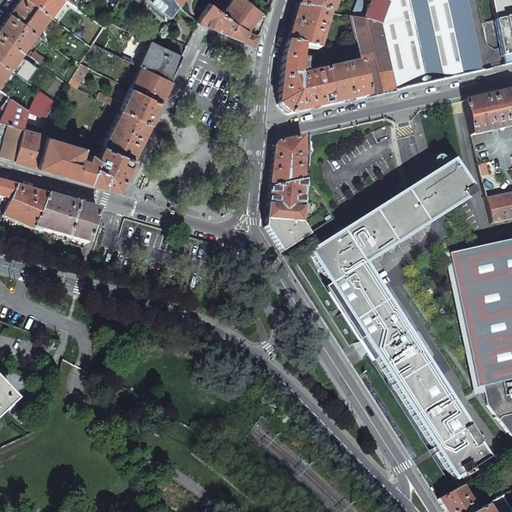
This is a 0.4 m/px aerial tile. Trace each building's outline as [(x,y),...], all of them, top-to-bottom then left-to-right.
[(34,34),(48,15),(27,0),(18,0),(15,5),(8,14),(34,34)] [(27,0),(48,15),(59,0),(27,0)] [(148,0),(167,16),(177,5),(170,0),(148,0)] [(260,12),(243,0),(229,0),(220,12),(224,16),(234,23),(246,31),(253,34),(254,29),(249,27),(260,12)] [(329,14),(334,0),(298,0),(296,7),(327,14),(329,14)] [(378,95),(392,92),(382,46),(378,26),(386,3),(371,0),(369,0),(361,21),(349,19),(346,18),(352,44),(354,51),(357,63),(365,98),(378,95)] [(361,21),(369,0),(357,0),(349,19),(361,21)] [(470,27),(463,0),(386,0),(386,3),(378,26),(382,46),(470,27)] [(511,0),(488,0),(493,22),(511,17),(511,0)] [(225,35),(234,23),(224,16),(220,12),(208,3),(198,16),(196,22),(197,23),(225,35)] [(316,50),(327,14),(296,7),(291,25),(285,43),(301,47),(316,50)] [(0,35),(21,51),(34,34),(8,14),(2,23),(0,24),(0,35)] [(511,17),(493,22),(492,22),(500,58),(501,58),(503,67),(511,64),(511,17)] [(240,41),(246,31),(234,23),(225,35),(240,41)] [(392,92),(468,75),(466,68),(479,65),(470,27),(382,46),(392,92)] [(253,46),(257,36),(253,34),(246,31),(240,41),(253,46)] [(18,55),(21,51),(0,35),(0,62),(8,69),(18,55)] [(168,51),(180,57),(185,46),(179,43),(173,40),(168,51)] [(168,51),(149,42),(137,66),(139,67),(168,81),(174,69),(180,57),(168,51)] [(328,106),(321,72),(305,75),(296,77),(298,60),(301,47),(285,43),(281,58),(276,105),(287,115),(308,110),(328,106)] [(354,51),(352,44),(344,45),(346,52),(354,51)] [(332,60),(330,49),(318,51),(320,67),(324,66),(329,64),(332,60)] [(25,80),(35,67),(18,55),(8,69),(25,80)] [(305,61),(298,60),(296,77),(305,75),(305,72),(304,72),(305,61)] [(0,79),(8,69),(0,62),(0,79)] [(75,88),(87,68),(79,63),(67,84),(75,88)] [(365,98),(357,63),(325,71),(321,72),(328,106),(347,102),(365,98)] [(468,75),(480,72),(479,65),(466,68),(468,75)] [(163,92),(168,81),(139,67),(128,88),(158,102),(163,92)] [(153,113),(158,102),(128,88),(120,104),(118,109),(148,123),(153,113)] [(42,118),(51,99),(36,89),(26,110),(34,114),(42,118)] [(0,106),(1,107),(9,97),(0,90),(0,106)] [(489,95),(461,101),(469,136),(511,126),(511,93),(511,90),(489,95)] [(118,109),(120,104),(113,99),(106,96),(103,101),(108,104),(115,107),(118,109)] [(5,110),(10,98),(9,97),(1,107),(5,110)] [(23,121),(26,110),(10,98),(5,110),(0,120),(0,122),(6,125),(20,129),(21,128),(23,121)] [(111,116),(115,107),(108,104),(104,112),(111,116)] [(139,141),(148,123),(118,109),(100,145),(129,159),(139,141)] [(31,124),(34,114),(26,110),(23,121),(31,124)] [(91,157),(97,143),(90,140),(84,137),(48,120),(43,135),(80,146),(78,157),(84,160),(87,153),(91,157)] [(12,160),(20,129),(6,125),(0,147),(0,156),(9,159),(12,160)] [(33,167),(43,135),(21,128),(20,129),(12,160),(30,166),(33,167)] [(85,182),(95,159),(91,157),(87,153),(84,160),(78,157),(80,146),(43,135),(33,167),(39,168),(85,182)] [(301,137),(275,143),(273,145),(271,147),(267,188),(300,182),(301,137)] [(114,190),(129,159),(100,145),(95,159),(85,182),(107,188),(114,190)] [(497,160),(476,165),(484,200),(505,195),(497,160)] [(473,193),(451,161),(417,183),(408,188),(353,223),(308,252),(329,284),(367,260),(438,215),(473,193)] [(267,188),(263,228),(277,250),(279,254),(306,237),(298,225),(303,181),(300,182),(267,188)] [(0,198),(8,201),(14,187),(0,182),(0,198)] [(31,227),(46,196),(14,187),(8,201),(1,217),(31,227)] [(511,192),(505,195),(484,200),(489,225),(511,219),(511,192)] [(87,244),(96,211),(95,210),(46,196),(31,227),(65,237),(87,244)] [(511,240),(448,254),(476,388),(482,387),(500,383),(511,380),(511,240)] [(367,260),(329,284),(368,345),(452,480),(459,476),(467,471),(485,460),(367,260)] [(511,380),(500,383),(482,387),(486,406),(511,440),(511,380)] [(0,412),(10,403),(0,393),(0,412)] [(467,471),(459,476),(460,479),(469,474),(467,471)] [(459,487),(436,499),(443,511),(472,511),(473,511),(459,487)] [(484,511),(511,511),(501,496),(482,508),(484,511)]
